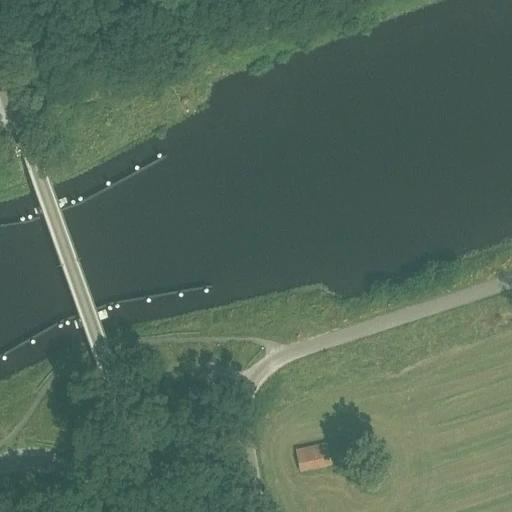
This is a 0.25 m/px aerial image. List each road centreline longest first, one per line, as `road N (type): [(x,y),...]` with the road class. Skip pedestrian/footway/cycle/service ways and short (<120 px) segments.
road 1 (unclassified): [(156,511),(17,107)]
road 2 (unclassified): [(511,284),(285,357)]
road 3 (unclassified): [(255,511),(239,407),(249,382),(285,357)]
road 4 (unclassified): [(98,511),(67,467),(40,457),(4,458)]
